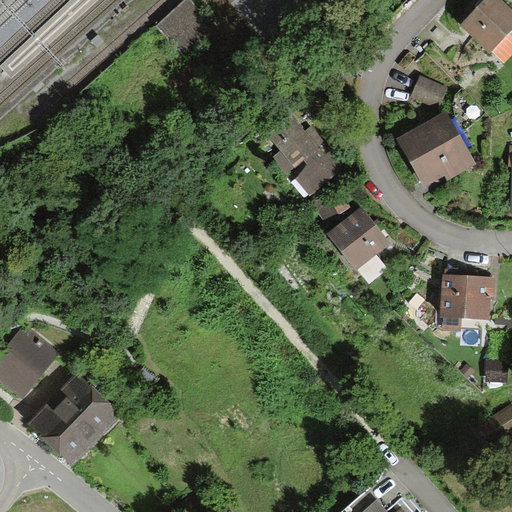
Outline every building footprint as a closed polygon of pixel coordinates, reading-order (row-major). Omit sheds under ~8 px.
[(230,0),(252,22),(274,0),(230,0)] [(511,10),(501,0),(479,0),(456,24),(492,58),(511,37),(511,10)] [(159,30),(186,56),(209,32),(183,6),(159,30)] [(410,100),(434,109),(444,85),(419,75),(410,100)] [(445,120),(401,144),(424,187),(468,163),(445,120)] [(303,195),(338,168),(308,130),(273,157),(303,195)] [(328,191),(311,202),(325,224),(342,212),(328,191)] [(324,233),(356,275),(393,248),(360,205),(324,233)] [(492,270),(433,267),(430,321),(489,324),(492,270)] [(61,350),(28,323),(0,357),(0,378),(22,397),(61,350)] [(84,379),(35,429),(68,462),(117,412),(84,379)] [(498,447),(511,438),(511,406),(484,425),(498,447)] [(202,511),(208,508),(195,491),(173,508),(176,511),(202,511)]
